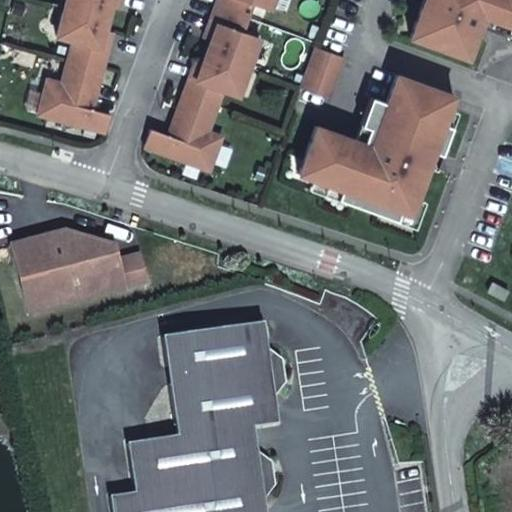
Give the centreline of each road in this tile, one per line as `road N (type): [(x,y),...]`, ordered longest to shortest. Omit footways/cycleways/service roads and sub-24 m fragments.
road 1 (residential): [(422,305),(313,257),(104,188)]
road 2 (residential): [(511,109),(422,305)]
road 3 (residential): [(166,0),(104,188)]
road 4 (residential): [(453,511),(444,449),(471,327)]
road 5 (residential): [(368,46),(511,97)]
